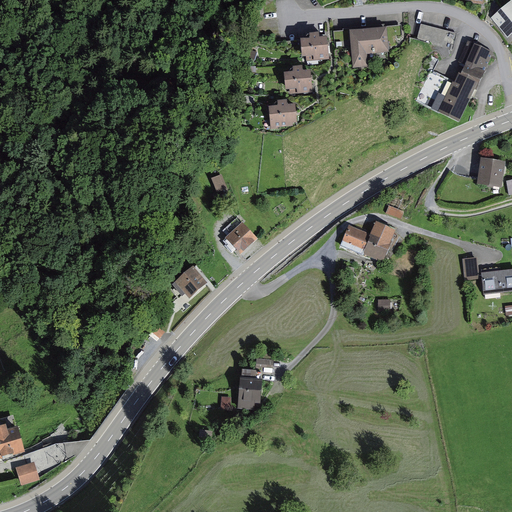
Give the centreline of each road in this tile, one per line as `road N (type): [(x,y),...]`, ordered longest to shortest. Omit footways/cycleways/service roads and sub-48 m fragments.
road 1 (secondary): [(511,120),(371,186),(273,257),(175,352),(77,478),(24,511)]
road 2 (residential): [(511,99),(498,43),(486,25),(468,18),(417,8),(286,20)]
